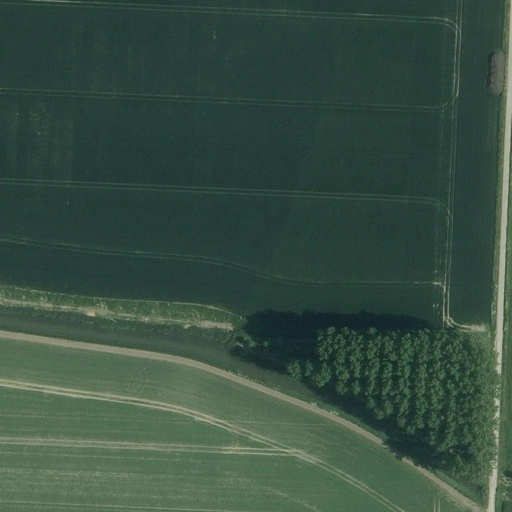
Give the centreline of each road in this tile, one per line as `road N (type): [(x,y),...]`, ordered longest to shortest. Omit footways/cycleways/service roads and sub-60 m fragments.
road 1 (track): [(511,481),(491,479),(413,420),(243,346),(222,319),(0,289)]
road 2 (unclassified): [(490,511),(511,15)]
